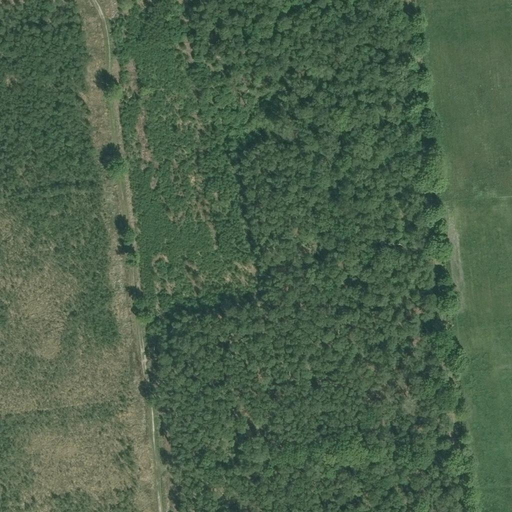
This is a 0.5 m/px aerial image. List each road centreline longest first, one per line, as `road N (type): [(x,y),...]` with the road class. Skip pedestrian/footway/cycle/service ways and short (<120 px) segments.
road 1 (track): [(408,0),(460,447)]
road 2 (track): [(389,453),(157,470)]
